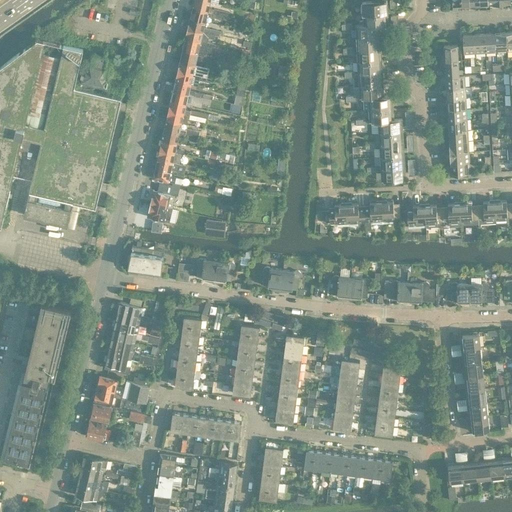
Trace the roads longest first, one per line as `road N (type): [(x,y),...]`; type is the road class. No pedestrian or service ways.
road 1 (residential): [(438,316),(103,278)]
road 2 (tertiary): [(103,278),(168,0)]
road 3 (residential): [(427,511),(422,450),(255,428)]
road 4 (residential): [(426,186),(424,106),(407,80),(405,45),(421,0)]
road 5 (residential): [(438,316),(453,443),(511,437)]
road 6 (residential): [(150,459),(164,397),(257,411),(255,428)]
road 7 (tertiary): [(65,441),(103,278)]
